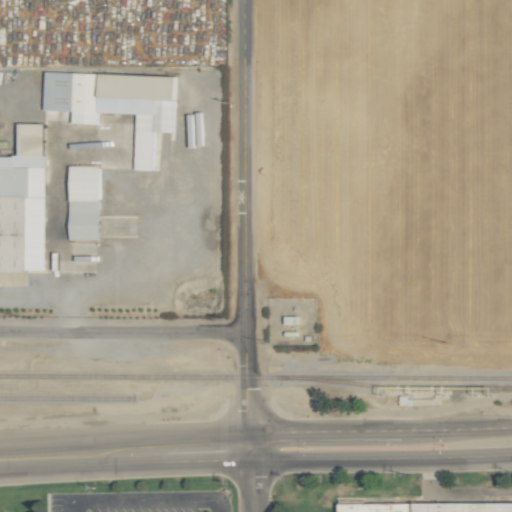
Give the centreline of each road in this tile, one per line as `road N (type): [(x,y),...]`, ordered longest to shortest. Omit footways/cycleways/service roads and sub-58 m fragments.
road 1 (residential): [(241,0),(252,461)]
road 2 (secondary): [(511,425),(250,433),(82,452)]
road 3 (secondary): [(252,461),(511,452)]
road 4 (residential): [(243,334),(0,332)]
road 5 (secondary): [(82,452),(252,461)]
